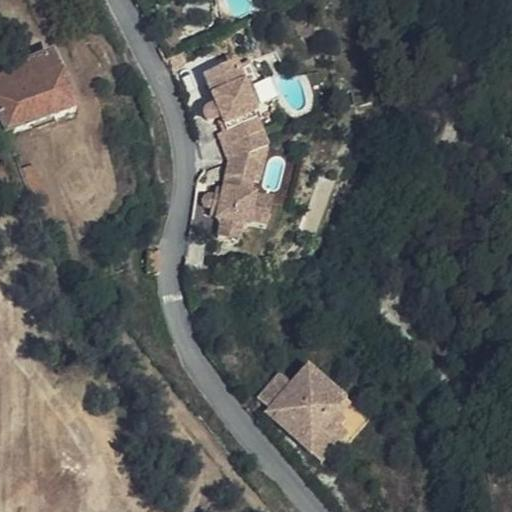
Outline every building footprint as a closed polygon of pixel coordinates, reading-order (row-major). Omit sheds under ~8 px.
[(169,56),(183,50),(174,29),(160,34),(169,56)] [(73,109),(53,54),(0,72),(0,118),(6,133),(73,109)] [(221,117),(227,131),(242,166),(243,189),(237,193),(234,193),(230,192),(226,200),(220,198),(216,198),(214,200),(213,203),(213,206),(215,209),(222,213),(219,220),(225,223),(227,235),(226,239),(239,245),(244,233),(260,240),(270,214),(256,207),(263,190),(278,158),(278,154),(276,150),(272,150),(260,120),(268,116),(264,107),(255,86),(247,89),(239,70),(233,72),(230,67),(211,73),(214,79),(207,82),(215,104),(209,107),(208,111),(208,114),(209,116),(212,118),(215,119),(221,117)] [(265,82),(255,86),(264,107),(273,103),(283,99),(275,78),(265,82)] [(242,166),(227,131),(218,135),(232,166),(237,193),(243,189),(242,166)] [(284,161),(278,158),(263,190),(271,194),(284,161)] [(270,214),(260,240),(267,243),(278,217),(270,214)] [(239,245),(226,239),(223,246),(237,252),(239,245)] [(159,286),(162,261),(144,259),(141,283),(159,286)] [(333,415),(343,404),(307,369),(290,385),(271,406),(301,437),(294,444),(314,465),(344,435),(336,428),(341,423),(333,415)] [(271,406),(290,385),(277,372),(255,395),(268,408),(271,406)] [(366,428),(343,404),(333,415),(341,423),(336,428),(344,435),(314,465),(321,472),(366,428)] [(301,437),(271,406),(268,408),(263,413),(294,444),(301,437)]
